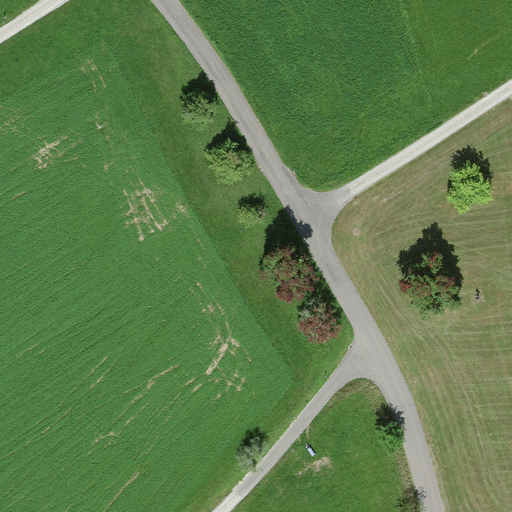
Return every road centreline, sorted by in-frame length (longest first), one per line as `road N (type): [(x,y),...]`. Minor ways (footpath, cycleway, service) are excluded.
road 1 (unclassified): [(163,0),(207,57),(375,344),(440,511)]
road 2 (track): [(511,93),(311,227)]
road 3 (track): [(221,511),(375,344)]
